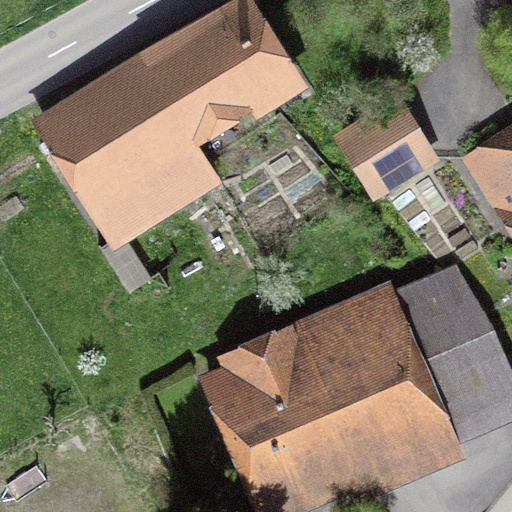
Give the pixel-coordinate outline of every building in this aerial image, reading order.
[(259,0),(216,0),(31,114),(109,239),(101,244),(127,288),(150,274),(127,237),(223,178),(197,136),(249,104),(255,114),(310,80),(259,0)] [(372,196),(441,155),(400,87),(331,128),(372,196)] [(511,118),(458,154),(511,234),(511,118)] [(236,151),(244,143),(244,131),(236,123),(224,123),(216,131),(216,143),(224,151),(236,151)] [(461,437),(511,415),(511,382),(491,333),(459,259),(394,286),(390,277),(277,325),(275,319),(236,335),(238,340),(216,349),(221,360),(194,371),(254,511),(322,511),(467,451),(461,437)]
